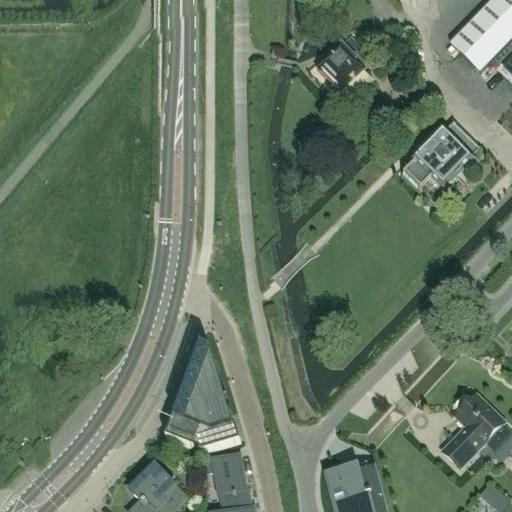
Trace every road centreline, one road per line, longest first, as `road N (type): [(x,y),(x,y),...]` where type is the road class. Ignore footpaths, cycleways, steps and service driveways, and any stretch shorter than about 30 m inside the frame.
road 1 (residential): [(300,463),(247,265),(239,0)]
road 2 (residential): [(300,463),(334,414),(511,224)]
road 3 (secondary): [(175,294),(187,151),(180,46)]
road 4 (secondary): [(180,46),(154,288)]
road 5 (residential): [(271,511),(220,329),(196,301)]
road 6 (unclassified): [(107,469),(156,414),(194,326),(196,301)]
road 7 (secondary): [(94,457),(147,374),(175,294)]
road 8 (secondary): [(154,288),(125,370),(78,442)]
